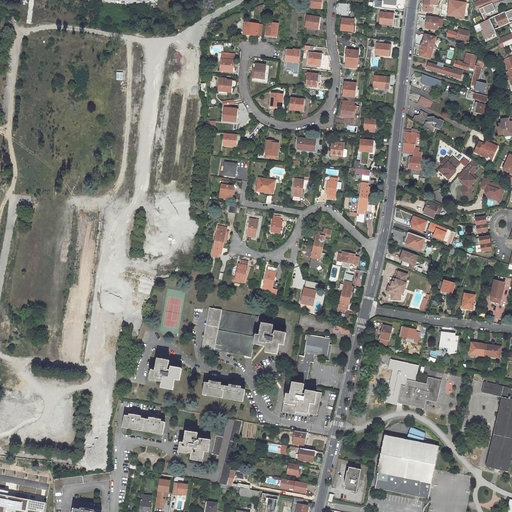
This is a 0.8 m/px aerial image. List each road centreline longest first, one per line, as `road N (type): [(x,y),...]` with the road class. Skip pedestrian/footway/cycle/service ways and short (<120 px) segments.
road 1 (residential): [(0,377),(97,390),(125,194)]
road 2 (residential): [(331,0),(336,85),(315,118),(282,126),(252,108),(244,57),(272,53)]
road 3 (residential): [(378,256),(412,0)]
road 4 (residential): [(232,2),(141,64),(125,194)]
road 5 (residential): [(318,511),(367,310)]
road 6 (residential): [(125,194),(109,205),(16,201),(0,280)]
road 7 (residential): [(378,256),(321,208),(304,213),(276,254),(235,247)]
road 8 (residential): [(116,511),(125,444),(166,447),(187,472),(214,477)]
road 9 (residential): [(367,310),(511,331)]
